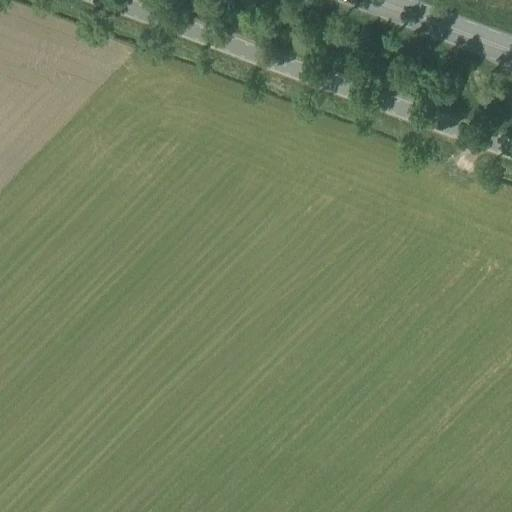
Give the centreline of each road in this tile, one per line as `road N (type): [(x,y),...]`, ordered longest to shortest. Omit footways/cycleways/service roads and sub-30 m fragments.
road 1 (unclassified): [(511,148),(112,0)]
road 2 (primary): [(511,55),(364,0)]
